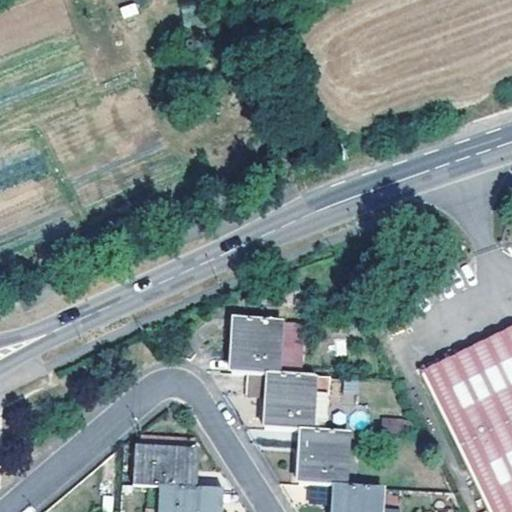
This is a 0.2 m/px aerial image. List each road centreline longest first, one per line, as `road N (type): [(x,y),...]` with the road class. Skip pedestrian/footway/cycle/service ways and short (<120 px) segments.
road 1 (secondary): [(0,352),(268,231),(511,149)]
road 2 (residential): [(171,382),(9,511)]
road 3 (residential): [(171,382),(192,386),(269,511)]
